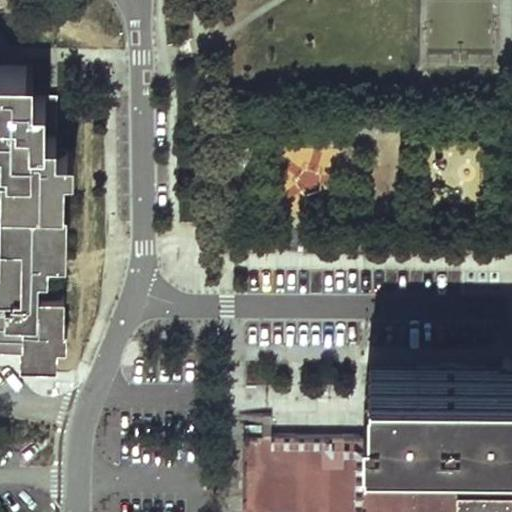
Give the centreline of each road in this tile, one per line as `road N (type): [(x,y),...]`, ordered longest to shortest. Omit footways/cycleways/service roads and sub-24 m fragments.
road 1 (residential): [(511,309),(225,307),(174,304),(136,289)]
road 2 (residential): [(135,0),(144,212),(136,289)]
road 3 (residential): [(76,511),(78,447),(106,358)]
